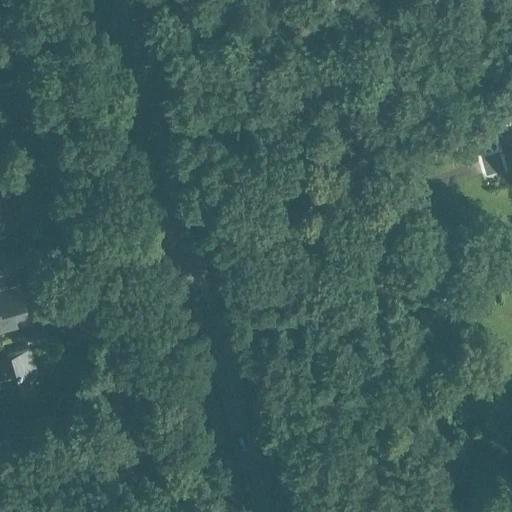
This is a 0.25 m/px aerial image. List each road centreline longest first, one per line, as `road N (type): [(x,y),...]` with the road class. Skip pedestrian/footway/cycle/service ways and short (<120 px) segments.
road 1 (residential): [(0,470),(138,430),(7,0)]
road 2 (primary): [(282,511),(130,0)]
road 3 (primary): [(107,0),(256,511)]
